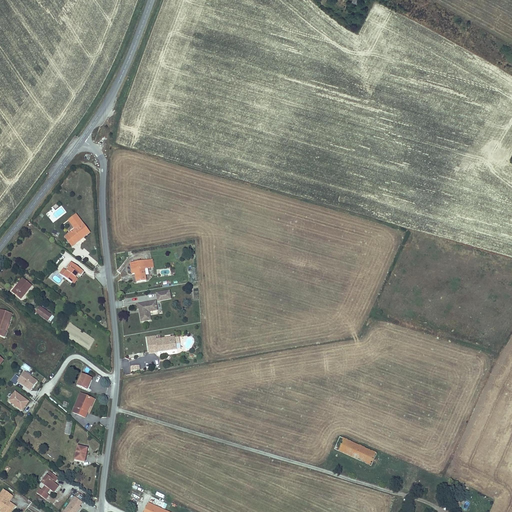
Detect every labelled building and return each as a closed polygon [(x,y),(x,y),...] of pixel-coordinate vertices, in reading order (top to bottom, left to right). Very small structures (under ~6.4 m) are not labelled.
[(72,218),(70,220),(73,223),(77,228),(75,229),(65,237),(72,246),(76,243),(75,242),(83,236),(84,237),(89,233),(86,230),(87,229),(77,216),(73,218),(72,218)] [(70,220),(69,221),(75,229),(77,228),(73,223),(70,220)] [(152,260),(131,264),(133,274),(136,274),(137,277),(136,277),(137,283),(147,281),(145,269),(154,268),(152,260)] [(67,271),(63,277),(72,283),(74,284),(77,279),(76,278),(79,274),(80,275),(83,271),(71,263),(67,268),(69,269),(67,271)] [(16,289),(15,288),(12,291),(21,299),(25,295),(32,286),(23,279),(19,284),(19,285),(16,289)] [(169,291),(156,294),(158,301),(170,299),(169,291)] [(137,310),(139,309),(141,309),(142,312),(140,312),(142,322),(150,320),(149,312),(157,310),(155,301),(136,305),(137,310)] [(40,307),(36,313),(48,322),(52,316),(40,307)] [(0,311),(0,310),(0,335),(4,337),(6,333),(4,332),(7,324),(8,324),(11,315),(0,311)] [(154,352),(153,348),(157,348),(158,353),(177,350),(176,344),(179,343),(178,337),(156,340),(156,337),(146,339),(149,353),(154,352)] [(27,374),(24,372),(19,378),(17,381),(19,382),(31,391),(37,382),(30,377),(27,374)] [(19,382),(17,381),(19,378),(16,375),(14,378),(11,382),(16,386),(19,382)] [(82,375),(77,385),(87,390),(91,379),(82,375)] [(28,402),(15,392),(8,401),(22,411),(28,402)] [(85,418),(87,413),(86,412),(89,406),(90,406),(91,407),(94,400),(81,394),(73,412),(85,418)] [(340,437),(334,450),(371,466),(377,454),(340,437)] [(78,447),(75,460),(84,462),(87,449),(78,447)] [(50,472),(43,482),(46,484),(42,491),(40,489),(38,492),(46,498),(49,495),(47,494),(50,490),(54,492),(58,486),(54,483),(58,478),(50,472)] [(7,493),(4,490),(0,495),(0,505),(3,507),(1,510),(0,511),(1,511),(11,511),(15,506),(9,502),(3,498),(7,493)] [(13,497),(7,493),(3,498),(9,502),(13,497)] [(77,500),(75,498),(64,511),(76,511),(80,507),(83,503),(82,503),(77,500)]
